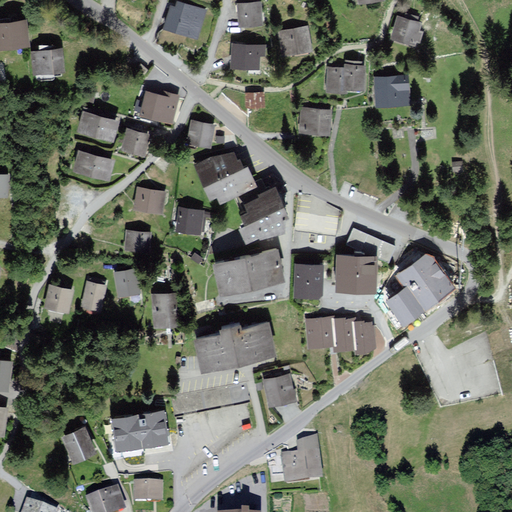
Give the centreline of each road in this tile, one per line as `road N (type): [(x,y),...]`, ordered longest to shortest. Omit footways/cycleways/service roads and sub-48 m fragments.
road 1 (unclassified): [(179,511),(464,298),(479,271),(468,256),(308,185),(197,92)]
road 2 (residential): [(197,92),(178,133),(61,250),(36,291),(30,385),(0,399)]
road 3 (residential): [(165,65),(199,77),(217,65),(227,0)]
